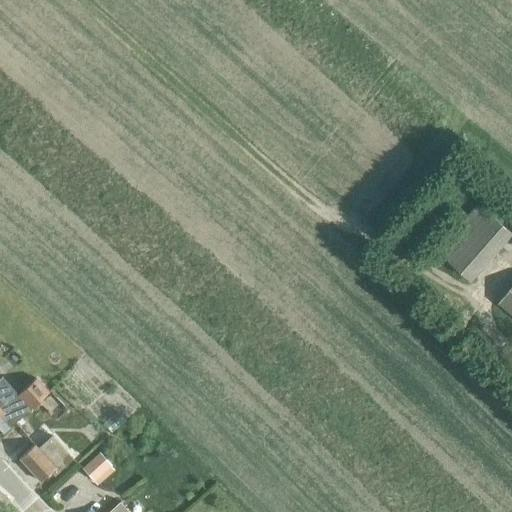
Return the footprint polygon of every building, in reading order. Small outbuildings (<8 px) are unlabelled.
[(468,277),(510,229),(484,207),(443,255),(468,277)] [(511,314),(511,286),(498,302),(511,314)] [(0,417),(9,427),(48,392),(34,378),(19,392),(17,395),(0,377),(0,417)] [(38,448),(34,444),(19,458),(40,481),(50,472),(53,476),(72,458),(51,435),(38,448)] [(93,481),(110,465),(99,453),(82,468),(93,481)] [(121,501),(108,511),(130,511),(127,508),(121,501)]
